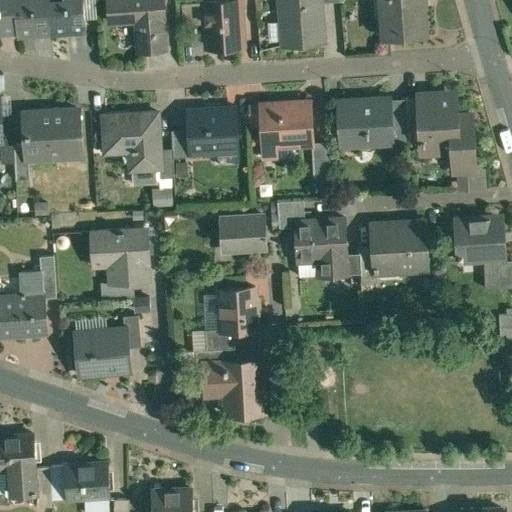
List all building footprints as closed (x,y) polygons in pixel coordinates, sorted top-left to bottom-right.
[(0,0),(0,32),(19,31),(16,0),(0,0)] [(50,0),(16,0),(19,31),(19,34),(53,31),(50,0)] [(50,0),(53,31),(86,29),(83,0),(50,0)] [(165,0),(109,0),(111,20),(140,17),(142,50),(165,48),(162,16),(166,15),(165,0)] [(243,0),(216,0),(206,1),(209,45),(214,45),(219,50),(227,49),(232,44),(246,43),(243,0)] [(281,0),(285,44),(326,40),(324,0),(323,0),(281,0)] [(383,0),(384,11),(386,11),(388,37),(429,34),(426,0),(383,0)] [(456,96),(442,97),(442,93),(420,94),(422,121),(423,149),(425,149),(425,148),(455,146),(456,167),(475,166),(472,112),(457,113),(456,96)] [(420,94),(408,95),(408,97),(409,122),(422,121),(420,94)] [(391,96),(340,99),(343,138),(359,137),(360,142),(393,141),(394,140),(391,98),(391,96)] [(408,97),(391,98),(394,140),(393,141),(393,145),(411,144),(409,122),(408,97)] [(311,101),(262,104),(264,143),(313,140),(314,145),(315,145),(311,101)] [(238,106),(189,109),(190,128),(191,147),(193,147),(193,155),(241,152),(238,106)] [(80,109),(26,112),(28,142),(29,158),(30,158),(83,154),(80,109)] [(159,112),(104,115),(106,151),(131,149),(132,168),(162,167),(163,167),(161,148),(159,112)] [(8,120),(2,120),(3,140),(2,140),(3,162),(16,161),(15,143),(9,143),(8,120)] [(190,128),(173,129),(174,147),(174,157),(193,155),(193,147),(191,147),(190,128)] [(28,142),(15,143),(16,161),(17,179),(31,178),(30,158),(29,158),(28,142)] [(315,145),(314,145),(316,177),(333,176),(331,144),(315,145)] [(174,147),(161,148),(163,167),(162,167),(163,177),(176,176),(174,157),(174,147)] [(304,199),(279,201),(281,228),(296,227),(296,220),(306,219),(304,199)] [(265,215),(225,217),(226,250),(267,247),(267,236),(269,236),(268,233),(266,234),(265,215)] [(306,219),(296,220),(296,227),(299,260),(324,259),(325,273),(349,272),(345,216),(306,219)] [(497,217),(458,219),(461,259),(487,258),(487,266),(505,265),(505,262),(504,245),(499,245),(497,217)] [(426,220),(372,224),(373,244),(375,271),(375,273),(379,273),(379,264),(401,263),(402,270),(429,268),(426,220)] [(148,227),(92,231),(94,254),(109,253),(111,281),(152,278),(148,227)] [(373,244),(360,245),(362,272),(375,271),(373,244)] [(56,254),(37,255),(37,257),(42,257),(43,269),(44,269),(46,297),(58,296),(56,254)] [(505,265),(487,266),(488,288),(511,286),(511,261),(505,262),(505,265)] [(0,295),(0,334),(48,332),(46,297),(44,269),(43,269),(22,271),(23,294),(0,295)] [(257,286),(221,288),(223,328),(223,330),(235,329),(259,327),(257,286)] [(511,314),(500,316),(501,326),(511,325),(511,314)] [(142,315),(127,316),(128,328),(129,328),(130,347),(145,346),(142,315)] [(511,325),(501,326),(502,338),(511,337),(511,325)] [(109,334),(79,336),(79,333),(78,333),(81,374),(107,372),(106,371),(131,369),(131,370),(132,370),(130,347),(129,328),(128,328),(109,329),(109,334)] [(235,329),(223,330),(223,328),(207,329),(208,350),(225,349),(237,348),(235,329)] [(208,350),(198,351),(199,365),(207,364),(207,363),(226,362),(225,349),(208,350)] [(226,362),(207,363),(207,364),(209,393),(227,392),(228,413),(265,411),(262,360),(226,362)] [(317,403),(305,404),(307,426),(318,426),(317,403)] [(34,434),(6,437),(6,435),(0,435),(0,470),(13,469),(37,468),(34,434)] [(109,462),(80,464),(79,463),(68,463),(71,498),(111,496),(109,462)] [(50,467),(37,468),(38,491),(37,491),(38,506),(53,505),(50,467)] [(37,468),(13,469),(14,497),(18,500),(24,500),(27,496),(27,492),(37,491),(38,491),(37,468)] [(195,511),(194,489),(165,490),(165,489),(153,490),(154,511),(195,511)] [(130,511),(130,499),(115,499),(115,511),(130,511)]
